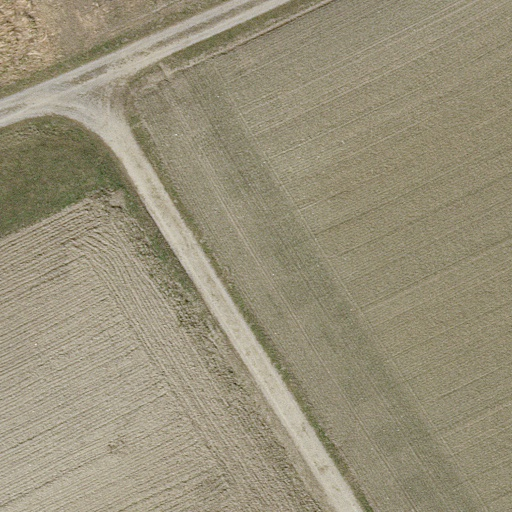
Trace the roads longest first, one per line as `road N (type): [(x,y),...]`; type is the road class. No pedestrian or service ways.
road 1 (track): [(355,511),(90,85)]
road 2 (track): [(0,125),(266,0)]
